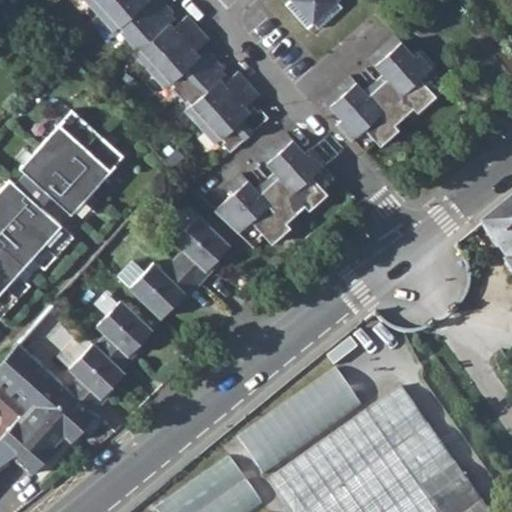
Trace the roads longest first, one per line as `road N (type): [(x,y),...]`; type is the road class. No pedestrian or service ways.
road 1 (tertiary): [(86,511),(419,242)]
road 2 (residential): [(419,242),(219,13)]
road 3 (tertiary): [(419,242),(511,166)]
